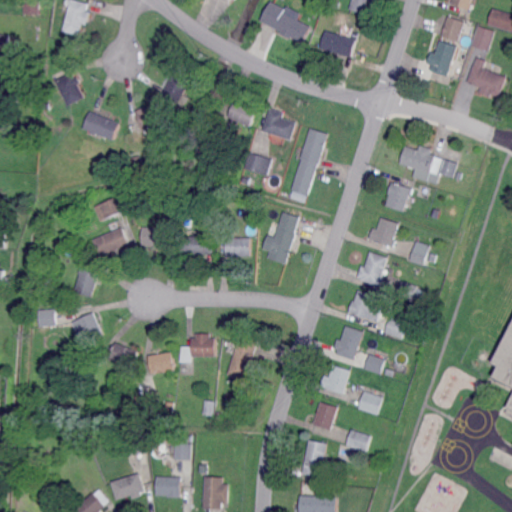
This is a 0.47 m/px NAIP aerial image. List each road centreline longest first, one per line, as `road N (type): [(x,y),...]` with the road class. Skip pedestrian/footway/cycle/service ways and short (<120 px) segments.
road 1 (residential): [(411,0),(271,445),(264,511)]
road 2 (residential): [(494,134),(257,64),(157,0)]
road 3 (residential): [(313,313),(254,299),(151,299)]
